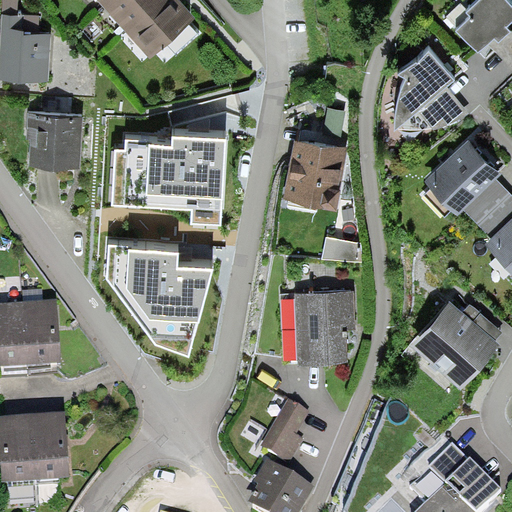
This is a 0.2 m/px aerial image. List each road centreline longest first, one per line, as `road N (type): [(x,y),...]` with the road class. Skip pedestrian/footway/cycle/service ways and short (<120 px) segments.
road 1 (residential): [(407,0),(375,71),(366,150),(384,303),(379,346),(314,511)]
road 2 (residential): [(274,0),(279,78),(225,376),(180,426)]
road 3 (residential): [(0,180),(180,426)]
